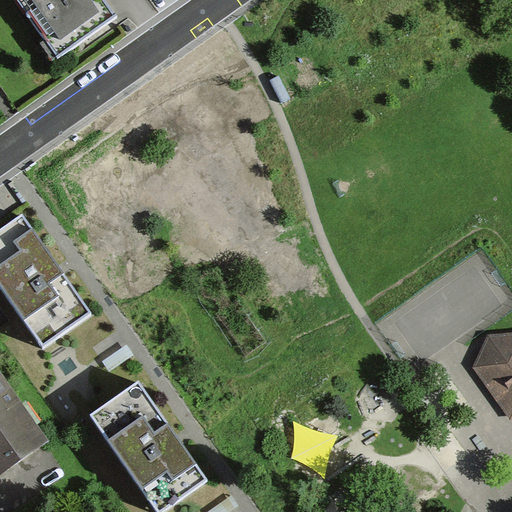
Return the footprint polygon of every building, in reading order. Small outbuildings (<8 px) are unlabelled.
[(117,15),(106,0),(17,0),(58,57),(117,15)] [(88,316),(18,214),(0,227),(0,289),(42,349),(88,316)] [(511,331),(491,333),(472,371),(511,423),(511,422),(511,331)] [(0,472),(45,441),(0,377),(0,472)] [(135,383),(88,415),(154,511),(159,511),(203,482),(135,383)]
